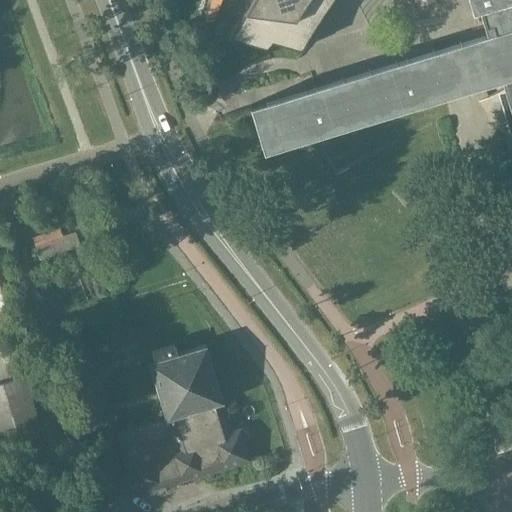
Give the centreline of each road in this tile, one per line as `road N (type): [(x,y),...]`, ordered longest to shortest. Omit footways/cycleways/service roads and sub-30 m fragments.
road 1 (unclassified): [(505,496),(504,447),(461,293),(511,263)]
road 2 (secondary): [(365,480),(334,386),(232,255)]
road 3 (unclassified): [(214,511),(365,480)]
road 4 (secondary): [(159,136),(156,151),(180,198),(217,249),(232,255)]
road 5 (secondary): [(159,136),(108,0)]
road 6 (unclassified): [(505,496),(433,476),(365,480)]
road 7 (secondary): [(232,255),(180,157),(159,136)]
